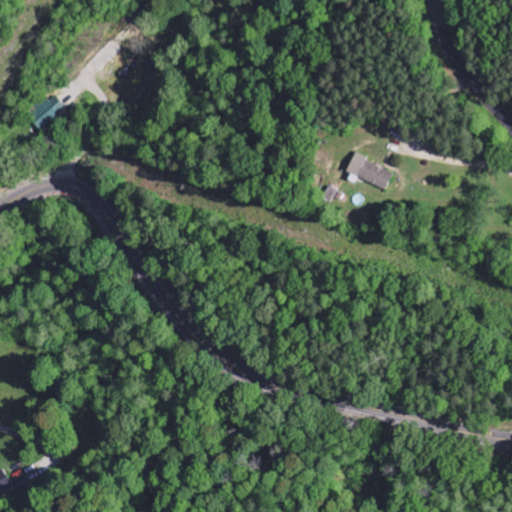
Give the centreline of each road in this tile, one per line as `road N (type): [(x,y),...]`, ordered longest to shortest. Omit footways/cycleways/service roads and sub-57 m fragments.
road 1 (secondary): [(511,438),(260,380),(181,318),(88,196),(50,186),(0,210)]
road 2 (residential): [(511,125),(450,48),(437,0)]
